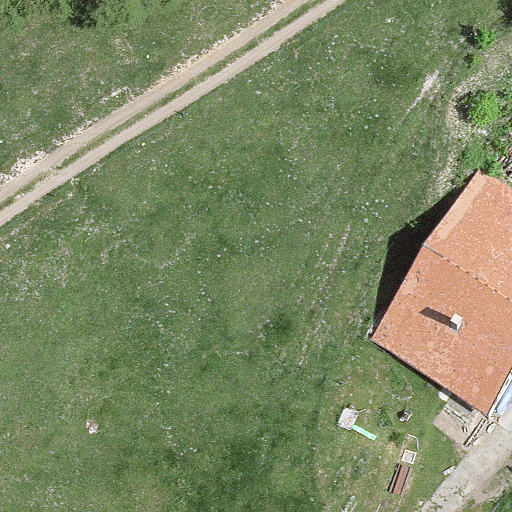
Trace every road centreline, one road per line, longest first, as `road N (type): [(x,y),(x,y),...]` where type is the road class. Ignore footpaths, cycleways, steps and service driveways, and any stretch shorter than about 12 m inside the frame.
road 1 (track): [(315,0),(0,217)]
road 2 (track): [(511,426),(426,511)]
